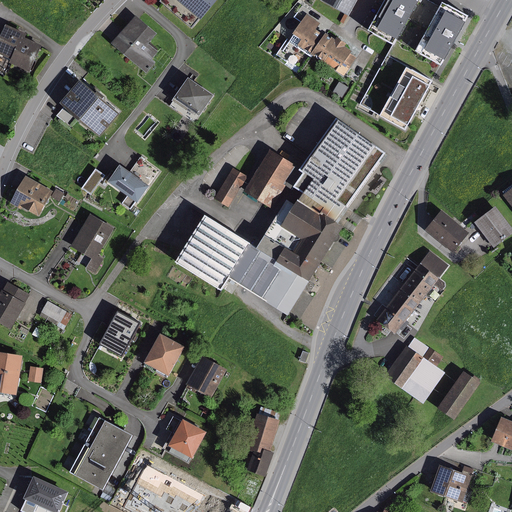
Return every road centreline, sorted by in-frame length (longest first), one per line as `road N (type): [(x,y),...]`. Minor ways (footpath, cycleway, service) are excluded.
road 1 (unclassified): [(415,163),(317,100),(292,98),(145,231),(85,310)]
road 2 (primary): [(415,163),(367,259),(266,511)]
road 3 (residential): [(0,176),(46,82),(114,0)]
road 4 (residential): [(361,511),(511,397)]
road 5 (residential): [(85,310),(90,325),(76,363),(81,381),(147,418)]
road 6 (primary): [(482,41),(415,163)]
